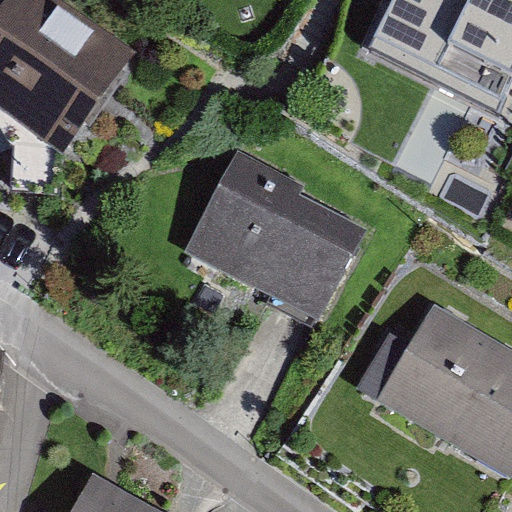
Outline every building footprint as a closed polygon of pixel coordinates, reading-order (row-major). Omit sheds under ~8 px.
[(129,55),(52,0),(10,0),(0,14),(0,113),(56,155),(129,55)] [(511,50),(511,0),(395,0),(369,51),(483,108),(511,50)] [(187,260),(320,332),(370,239),(300,202),(305,193),(241,159),(187,260)] [(511,469),(511,362),(433,311),(372,404),(500,488),(511,469)] [(144,511),(92,483),(75,511),(144,511)]
